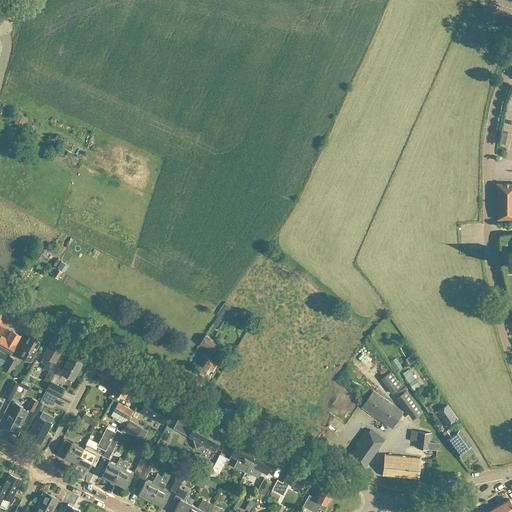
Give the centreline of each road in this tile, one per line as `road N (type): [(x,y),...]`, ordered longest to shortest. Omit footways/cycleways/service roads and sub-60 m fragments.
road 1 (residential): [(103,348),(340,470),(377,510)]
road 2 (residential): [(487,231),(487,142),(511,67)]
road 3 (residential): [(511,365),(487,231)]
road 4 (residential): [(41,469),(103,348)]
